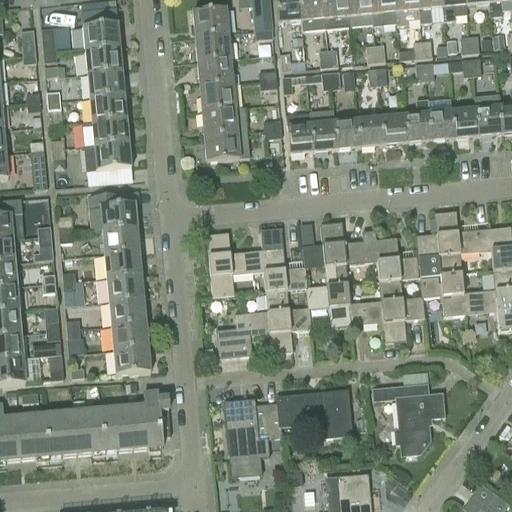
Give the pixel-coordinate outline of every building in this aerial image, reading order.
[(279,0),(273,1),(275,15),(276,29),(300,26),(297,0),(279,0)] [(297,0),(300,26),(322,24),(320,0),(297,0)] [(320,0),(322,24),(323,36),(349,33),(349,32),(345,0),(320,0)] [(345,0),(349,32),(371,30),(368,0),(345,0)] [(392,0),(368,0),(371,30),(371,32),(381,31),(394,30),(393,18),(392,0)] [(392,0),(393,17),(393,18),(395,33),(407,31),(407,26),(418,25),(415,0),(392,0)] [(415,0),(418,25),(418,30),(431,29),(429,15),(440,14),(439,0),(415,0)] [(439,0),(440,14),(441,28),(454,27),(454,22),(465,21),(464,11),(463,0),(439,0)] [(463,0),(464,11),(487,9),(486,0),(463,0)] [(486,0),(487,9),(488,23),(501,22),(500,17),(511,15),(511,14),(510,0),(486,0)] [(250,3),(253,37),(270,35),(267,1),(250,3)] [(106,8),(75,12),(72,16),(72,21),(76,23),(108,20),(106,8)] [(191,17),(193,42),(227,39),(224,14),(191,17)] [(81,32),(83,56),(118,53),(116,28),(81,32)] [(40,35),(43,59),(55,58),(53,34),(40,35)] [(20,36),(22,61),(34,60),(32,35),(20,36)] [(254,46),(271,45),(270,35),(253,37),(254,46)] [(193,42),(195,67),(229,64),(227,39),(193,42)] [(491,41),(492,55),(504,53),(502,40),(491,41)] [(459,43),(460,61),(469,60),(468,42),(459,43)] [(468,42),(469,60),(478,59),(477,42),(468,42)] [(421,46),(422,64),(431,63),(430,45),(421,46)] [(422,64),(421,46),(412,47),(413,65),(422,64)] [(374,51),(375,69),(384,68),(382,50),(374,51)] [(365,52),(366,69),(375,69),(374,51),(365,52)] [(435,52),(436,62),(446,61),(445,51),(435,52)] [(83,56),(85,79),(121,76),(118,53),(83,56)] [(318,56),(319,74),(328,73),(326,55),(318,56)] [(326,55),(328,73),(337,72),(335,55),(326,55)] [(340,57),(341,72),(352,71),(351,57),(340,57)] [(388,60),(389,63),(392,66),(395,65),(398,63),(397,59),(395,57),(391,57),(388,60)] [(43,59),(43,68),(56,67),(55,58),(43,59)] [(288,59),(279,60),(281,78),(290,77),(288,59)] [(22,70),(35,69),(34,60),(22,61),(22,70)] [(195,67),(198,92),(231,89),(229,64),(195,67)] [(470,66),(471,82),(480,81),(479,65),(470,66)] [(462,83),(471,82),(470,66),(461,66),(462,83)] [(423,70),(424,86),(433,85),(432,69),(423,70)] [(415,87),(424,86),(423,70),(414,71),(415,87)] [(368,92),(377,91),(376,74),(367,75),(368,92)] [(376,74),(377,91),(386,90),(385,74),(376,74)] [(85,79),(87,103),(123,100),(121,76),(85,79)] [(258,78),(259,87),(275,85),(274,76),(258,78)] [(329,79),(330,95),(339,94),(338,78),(329,79)] [(322,96),(330,95),(329,79),(320,80),(322,96)] [(281,83),(283,100),(292,99),(291,83),(281,83)] [(259,95),(276,94),(275,85),(259,87),(259,95)] [(198,92),(200,117),(234,114),(231,89),(198,92)] [(498,112),(500,140),(511,138),(511,95),(508,96),(509,111),(498,112)] [(46,98),(47,107),(59,106),(58,97),(46,98)] [(25,100),(26,109),(39,108),(38,99),(25,100)] [(87,103),(90,127),(125,124),(123,100),(87,103)] [(474,114),(476,142),(500,140),(498,112),(497,100),(473,102),(474,114)] [(403,121),(406,149),(430,146),(427,119),(426,105),(414,106),(416,120),(403,121)] [(47,107),(48,116),(60,115),(59,106),(47,107)] [(27,118),(39,117),(39,108),(26,109),(27,118)] [(200,117),(202,142),(246,138),(244,113),(234,114),(200,117)] [(451,116),(454,144),(476,142),(474,114),(451,116)] [(308,119),(312,157),(336,155),(336,153),(333,127),(332,115),(308,117),(308,119)] [(427,119),(430,146),(454,144),(451,116),(427,119)] [(285,121),(288,153),(288,159),(312,157),(308,119),(285,121)] [(380,123),(382,151),(406,149),(403,121),(380,123)] [(356,125),(359,153),(382,151),(380,123),(356,125)] [(82,152),(92,151),(127,148),(125,124),(90,127),(80,128),(82,152)] [(336,153),(336,155),(359,153),(356,125),(333,127),(336,153)] [(262,128),(262,136),(280,135),(279,126),(262,128)] [(263,146),(281,144),(280,135),(262,136),(263,146)] [(205,167),(238,164),(248,163),(246,138),(202,142),(205,167)] [(50,146),(51,155),(63,154),(63,145),(50,146)] [(29,147),(29,156),(43,155),(42,147),(29,147)] [(130,174),(127,148),(92,151),(94,177),(130,174)] [(51,155),(52,164),(64,163),(63,154),(51,155)] [(29,156),(30,166),(44,165),(43,155),(29,156)] [(18,167),(30,166),(29,156),(17,157),(18,167)] [(99,212),(101,236),(135,233),(133,209),(122,210),(121,199),(86,202),(87,213),(99,212)] [(0,244),(12,244),(10,220),(18,219),(17,207),(0,208),(0,244)] [(450,279),(458,278),(457,260),(487,257),(486,235),(455,238),(453,217),(430,219),(431,223),(429,224),(430,237),(432,237),(432,240),(435,239),(437,260),(448,259),(450,279)] [(335,291),(347,290),(345,269),(375,266),(376,266),(374,245),(375,245),(374,236),(361,237),(362,246),(343,248),(341,228),(319,230),(321,250),(323,271),(334,270),(335,291)] [(58,231),(59,240),(71,239),(70,230),(58,231)] [(36,233),(37,242),(50,241),(49,232),(36,233)] [(101,236),(103,260),(138,257),(135,233),(101,236)] [(491,257),(493,276),(502,275),(504,295),(511,294),(511,252),(511,253),(509,233),(486,235),(487,257),(491,257)] [(59,240),(59,249),(71,248),(71,239),(59,240)] [(230,280),(256,278),(258,298),(264,297),(260,256),(228,259),(226,239),(205,241),(211,303),(232,300),(230,280)] [(415,262),(419,303),(438,302),(439,308),(441,308),(443,322),(462,320),(460,298),(458,278),(450,279),(448,259),(437,260),(435,239),(432,240),(413,241),(415,262)] [(51,250),(50,241),(37,242),(38,251),(51,250)] [(395,243),(375,245),(374,245),(376,266),(375,266),(377,287),(389,285),(390,306),(400,305),(403,325),(421,324),(419,304),(419,303),(415,262),(397,264),(395,243)] [(0,244),(0,268),(14,267),(12,244),(0,244)] [(301,252),(303,273),(304,273),(306,293),(305,293),(307,313),(307,314),(308,314),(327,312),(329,332),(350,330),(348,309),(347,290),(335,291),(334,270),(323,271),(321,250),(301,252)] [(260,256),(264,297),(275,297),(276,315),(286,315),(288,336),(289,336),(310,334),(308,314),(307,314),(307,313),(287,315),(285,295),(305,293),(306,293),(304,273),(303,273),(284,275),(282,254),(260,256)] [(103,260),(105,284),(140,281),(138,257),(103,260)] [(0,268),(0,293),(16,292),(14,267),(0,268)] [(460,298),(462,320),(493,317),(495,337),(511,335),(511,294),(504,295),(502,275),(493,276),(491,276),(493,295),(460,298)] [(62,279),(63,288),(75,287),(74,278),(62,279)] [(40,280),(41,289),(54,289),(53,279),(40,280)] [(105,284),(108,308),(142,305),(140,281),(105,284)] [(348,309),(350,330),(381,327),(383,348),(405,346),(403,325),(400,305),(390,306),(389,285),(377,287),(379,306),(348,309)] [(63,288),(63,297),(76,296),(75,287),(63,288)] [(42,298),(55,298),(54,289),(41,289),(42,298)] [(0,293),(0,317),(18,316),(16,292),(0,293)] [(234,319),(235,334),(215,336),(217,364),(251,360),(248,340),(267,338),(269,359),(291,356),(289,336),(288,336),(286,315),(276,315),(275,297),(264,297),(266,316),(234,319)] [(108,308),(110,331),(144,329),(142,305),(108,308)] [(0,317),(0,341),(20,339),(18,316),(0,317)] [(66,327),(67,336),(79,335),(79,326),(66,327)] [(44,329),(45,337),(58,336),(57,327),(44,329)] [(110,331),(112,355),(146,352),(144,329),(110,331)] [(80,343),(79,335),(67,336),(67,345),(80,343)] [(46,346),(59,345),(58,336),(45,337),(46,346)] [(0,341),(0,364),(22,363),(20,339),(0,341)] [(59,348),(30,350),(31,362),(48,361),(60,360),(59,348)] [(112,355),(114,381),(149,377),(146,352),(112,355)] [(60,360),(48,361),(49,377),(61,376),(60,360)] [(0,364),(0,389),(24,388),(22,363),(0,364)] [(70,375),(71,384),(84,383),(83,374),(70,375)] [(49,377),(50,386),(63,385),(62,376),(61,376),(49,377)] [(427,401),(426,389),(425,378),(402,380),(403,391),(370,394),(372,407),(395,405),(398,436),(394,436),(395,449),(399,449),(400,460),(418,459),(428,446),(426,424),(442,422),(440,400),(427,401)] [(72,394),(73,403),(85,402),(84,393),(72,394)] [(52,397),(53,407),(68,405),(68,395),(52,397)] [(126,418),(131,455),(161,453),(161,443),(169,443),(167,416),(166,402),(157,403),(156,396),(142,398),(144,416),(126,418)] [(264,410),(268,444),(281,443),(280,432),(321,428),(323,445),(350,442),(345,397),(276,404),(276,409),(264,410)] [(30,402),(30,407),(33,409),(38,409),(41,406),(41,401),(37,398),(33,399),(30,402)] [(257,445),(268,444),(264,410),(253,411),(252,406),(223,409),(231,482),(260,479),(257,445)] [(0,410),(0,467),(22,465),(18,427),(2,429),(1,410),(0,410)] [(100,420),(105,458),(131,455),(126,418),(100,420)] [(72,423),(76,460),(105,458),(100,420),(72,423)] [(44,425),(48,463),(76,460),(72,423),(44,425)] [(18,427),(22,465),(48,463),(44,425),(18,427)] [(339,511),(368,511),(365,481),(337,484),(339,511)] [(487,511),(471,500),(462,511),(487,511)]
